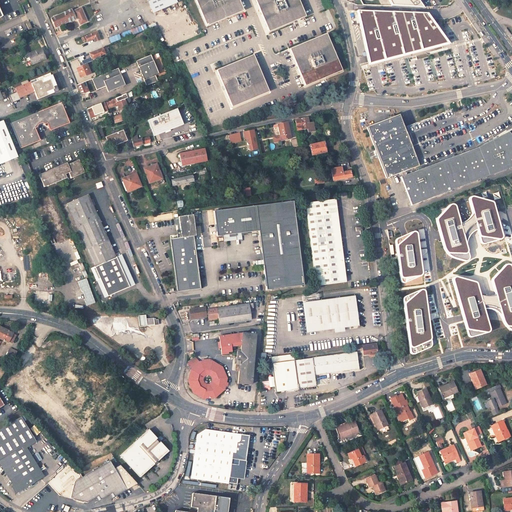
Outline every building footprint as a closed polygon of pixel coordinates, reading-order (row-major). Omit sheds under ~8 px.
[(176,3),(175,0),(147,0),(151,7),(153,13),(176,3)] [(238,0),(194,0),(206,27),(243,11),(238,0)] [(298,0),(254,0),(268,32),(305,16),(298,0)] [(71,10),(51,19),(55,28),(75,19),(75,17),(77,16),(80,24),(87,21),(81,8),(75,10),(75,11),(73,12),(71,10)] [(453,47),(431,16),(360,12),(373,68),(453,47)] [(100,40),(96,32),(82,38),(83,41),(86,40),(87,42),(93,39),(95,42),(100,40)] [(326,33),(289,49),(305,86),(342,70),(326,33)] [(45,59),(40,48),(27,54),(32,64),(45,59)] [(104,54),(102,48),(89,54),(89,53),(78,58),(80,63),(84,61),(84,60),(83,58),(90,55),(91,58),(91,59),(94,58),(104,54)] [(150,55),(136,61),(147,86),(161,80),(150,55)] [(253,55),(216,71),(232,107),(269,91),(253,55)] [(80,63),(81,66),(85,65),(84,64),(89,62),(95,60),(94,58),(91,59),(91,58),(86,59),(84,60),(84,61),(80,63)] [(90,74),(86,64),(85,65),(81,66),(76,68),(78,73),(80,72),(82,77),(90,74)] [(118,68),(92,79),(97,90),(106,86),(108,92),(125,85),(118,68)] [(90,74),(82,77),(84,82),(93,79),(90,74)] [(57,89),(51,75),(30,84),(34,92),(37,100),(56,92),(57,89)] [(30,82),(15,88),(19,98),(24,96),(27,95),(34,92),(30,84),(30,82)] [(82,84),(78,86),(81,94),(86,92),(90,91),(89,86),(84,88),(82,84)] [(115,99),(106,103),(108,109),(117,105),(118,107),(119,110),(127,107),(126,104),(128,103),(128,102),(129,102),(129,101),(129,100),(129,99),(127,93),(121,96),(115,98),(115,99)] [(69,123),(61,103),(11,123),(21,148),(40,140),(35,128),(37,127),(38,124),(42,122),(45,124),(47,123),(50,131),(69,123)] [(90,118),(95,116),(94,114),(103,110),(103,112),(107,110),(104,103),(100,104),(100,105),(87,110),(90,118)] [(399,115),(367,127),(386,178),(418,166),(399,115)] [(297,130),(307,129),(313,128),(312,122),(308,122),(308,118),(295,119),(297,130)] [(0,163),(17,156),(3,121),(0,122),(0,163)] [(281,141),(291,138),(290,133),(288,133),(287,127),(288,127),(287,122),(277,124),(281,141)] [(121,130),(104,137),(108,148),(126,141),(121,130)] [(258,148),(254,130),(245,132),(246,139),(249,138),(251,150),(258,148)] [(241,141),(239,133),(229,135),(230,141),(234,140),(237,139),(238,141),(241,141)] [(400,177),(410,206),(511,166),(511,135),(510,133),(478,147),(400,177)] [(150,142),(148,137),(137,140),(136,136),(131,138),(133,147),(150,142)] [(290,140),(292,148),(299,146),(297,138),(290,140)] [(325,147),(332,145),(330,139),(323,141),(323,142),(309,145),(310,149),(311,155),(316,154),(321,152),(326,151),(325,147)] [(207,161),(204,149),(180,153),(182,166),(207,161)] [(84,172),(78,160),(67,165),(66,163),(39,175),(44,187),(47,186),(48,186),(66,178),(65,174),(68,173),(71,178),(84,172)] [(32,173),(28,163),(21,166),(25,176),(32,173)] [(162,178),(157,164),(144,169),(149,183),(162,178)] [(352,177),(350,171),(342,172),(342,167),(331,169),(333,180),(352,177)] [(141,186),(136,173),(123,179),(128,192),(141,186)] [(193,181),(192,175),(172,180),(173,185),(193,181)] [(108,240),(88,194),(67,203),(87,249),(100,279),(122,270),(109,240),(108,240)] [(448,205),(436,218),(435,221),(436,223),(444,249),(446,252),(449,255),(452,257),(464,261),(466,261),(467,260),(469,258),(468,256),(468,252),(466,248),(466,244),(466,241),(468,237),(471,233),(474,230),(477,230),(480,242),(482,244),(484,244),(501,239),(502,238),(502,236),(494,206),(493,203),(491,202),(471,197),(469,197),(468,197),(467,199),(472,213),(470,215),(469,217),(466,219),(463,222),(459,223),(455,208),(454,205),(452,204),(450,204),(448,205)] [(346,282),(335,199),(305,203),(315,286),(346,282)] [(293,201),(212,211),(216,236),(259,231),(266,288),(303,284),(293,201)] [(196,236),(193,214),(179,217),(181,233),(177,234),(178,238),(171,239),(177,291),(200,288),(193,236),(196,236)] [(413,232),(397,239),(396,243),(400,280),(404,283),(422,274),(416,234),(413,232)] [(453,278),(453,282),(468,335),(469,336),(471,337),(488,332),(489,331),(490,328),(484,309),(488,309),(491,309),(495,311),(498,313),(502,318),(504,322),(505,326),(508,329),(511,330),(511,271),(511,267),(509,265),(507,264),(504,265),(493,277),(492,279),(492,281),(495,295),(490,296),(484,296),(480,294),(476,282),(455,276),(453,278)] [(122,270),(100,279),(108,296),(129,287),(122,270)] [(94,303),(85,279),(77,281),(86,306),(94,303)] [(404,297),(403,300),(410,354),(414,355),(431,347),(431,343),(424,291),(421,289),(404,297)] [(307,332),(359,325),(355,296),(303,302),(307,332)] [(253,308),(253,303),(207,309),(209,320),(218,319),(219,323),(251,319),(250,308),(253,308)] [(205,316),(204,308),(191,309),(192,318),(205,316)] [(147,325),(146,319),(146,314),(138,315),(139,326),(147,325)] [(13,333),(0,326),(0,338),(8,342),(9,341),(12,343),(16,335),(12,334),(13,333)] [(242,333),(222,336),(223,341),(220,341),(220,342),(221,348),(222,354),(228,353),(228,351),(232,351),(231,346),(240,345),(241,351),(237,351),(235,370),(239,371),(238,383),(251,385),(256,334),(242,333)] [(369,352),(377,351),(376,343),(362,345),(364,354),(369,353),(369,352)] [(116,388),(110,384),(70,353),(59,345),(52,355),(42,348),(19,378),(39,393),(31,404),(78,439),(79,439),(80,440),(82,440),(83,440),(85,439),(86,438),(118,395),(118,394),(118,392),(118,391),(117,389),(116,388)] [(359,369),(357,351),(312,357),(312,358),(295,360),(294,354),(271,357),(272,363),(276,392),(294,390),(298,389),(298,388),(316,386),(314,375),(359,369)] [(199,362),(195,357),(188,364),(192,368),(199,362)] [(227,378),(222,366),(212,361),(199,362),(191,369),(188,381),(193,392),(203,399),(215,397),(224,390),(227,378)] [(479,369),(469,374),(472,381),(473,380),(476,388),(486,384),(479,369)] [(457,391),(453,381),(438,388),(443,398),(457,391)] [(499,384),(489,388),(491,392),(489,393),(492,399),(487,401),(491,410),(500,406),(504,404),(501,397),(503,396),(499,388),(500,388),(499,384)] [(432,404),(425,388),(416,392),(418,396),(422,406),(423,408),(432,404)] [(403,401),(401,394),(390,399),(396,413),(397,412),(401,421),(408,418),(405,414),(409,412),(405,403),(402,405),(401,402),(403,401)] [(500,406),(491,410),(494,415),(502,412),(500,406)] [(387,424),(380,410),(370,414),(377,429),(387,424)] [(34,439),(20,417),(0,429),(0,462),(13,482),(15,481),(17,484),(14,485),(12,487),(16,493),(27,486),(27,487),(40,479),(21,447),(34,439)] [(358,432),(354,421),(337,427),(341,438),(358,432)] [(490,426),(498,441),(507,437),(504,430),(506,429),(502,421),(490,426)] [(478,426),(463,433),(466,441),(468,441),(472,449),(480,446),(475,435),(481,432),(478,426)] [(158,461),(169,451),(160,442),(159,443),(156,440),(157,439),(152,433),(151,434),(147,430),(120,456),(140,477),(154,464),(154,463),(157,461),(158,461)] [(247,448),(249,436),(205,430),(197,435),(191,479),(228,484),(232,460),(245,461),(246,452),(247,448)] [(437,448),(442,447),(441,443),(443,442),(441,436),(434,439),(437,448)] [(458,456),(453,445),(439,451),(444,462),(458,456)] [(357,449),(347,453),(349,458),(351,458),(355,465),(365,461),(362,456),(360,457),(357,449)] [(436,472),(427,452),(418,456),(424,470),(422,471),(425,477),(436,472)] [(319,463),(319,454),(307,454),(307,473),(317,473),(317,463),(319,463)] [(59,496),(87,503),(98,496),(101,500),(112,493),(114,497),(126,490),(137,483),(125,471),(118,475),(110,461),(83,477),(70,462),(48,482),(59,496)] [(411,479),(404,462),(394,467),(397,475),(400,474),(401,476),(400,476),(403,483),(411,479)] [(511,470),(504,472),(504,480),(506,480),(506,482),(501,482),(502,487),(511,485),(511,470)] [(385,490),(381,481),(378,482),(374,475),(365,479),(368,486),(371,485),(375,494),(385,490)] [(306,501),(306,484),(294,484),(294,501),(306,501)] [(481,500),(480,491),(469,493),(470,502),(472,501),(473,511),(481,511),(480,500),(481,500)] [(215,496),(192,493),(191,507),(197,507),(196,511),(187,511),(175,510),(175,511),(210,511),(211,509),(213,510),(227,511),(229,498),(215,496)] [(511,497),(502,499),(504,510),(509,509),(509,508),(511,508),(511,497)] [(456,511),(455,501),(440,503),(441,511),(456,511)]
